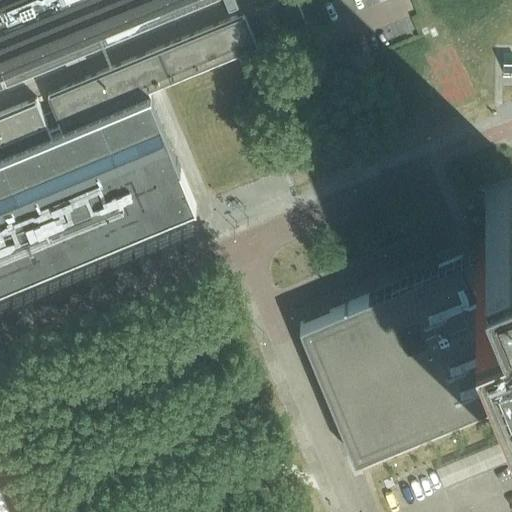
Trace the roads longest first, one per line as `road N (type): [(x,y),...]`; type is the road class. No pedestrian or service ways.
road 1 (residential): [(351,511),(245,245)]
road 2 (unclassified): [(5,345),(245,245)]
road 3 (unclassified): [(245,245),(424,172)]
road 4 (unclassified): [(5,345),(74,511)]
